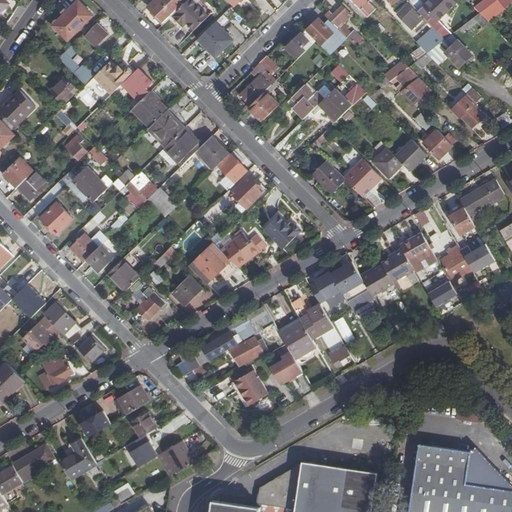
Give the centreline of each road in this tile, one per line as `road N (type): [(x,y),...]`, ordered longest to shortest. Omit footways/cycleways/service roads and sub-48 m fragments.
road 1 (residential): [(239,446),(264,447),(438,345),(511,405)]
road 2 (residential): [(147,357),(344,240)]
road 3 (residential): [(0,207),(147,357)]
road 4 (residential): [(344,240),(206,98)]
road 5 (residential): [(344,240),(511,142)]
road 6 (residential): [(0,443),(147,357)]
road 7 (residential): [(206,98),(306,0)]
road 8 (residential): [(206,98),(110,0)]
road 9 (residential): [(147,357),(239,446)]
